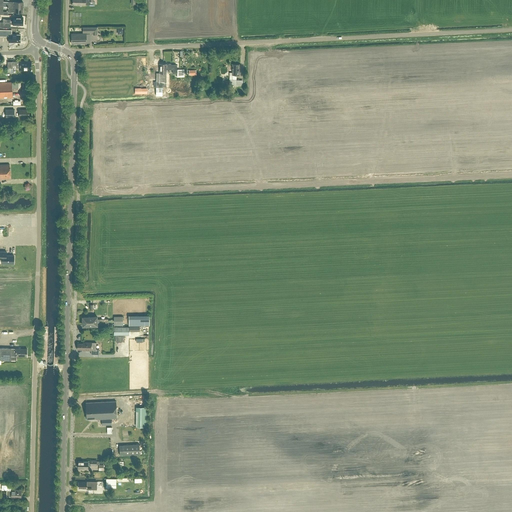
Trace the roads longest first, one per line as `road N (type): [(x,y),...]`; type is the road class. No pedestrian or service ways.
road 1 (unclassified): [(31,511),(36,51)]
road 2 (secondary): [(62,511),(70,54)]
road 3 (unclassified): [(70,54),(511,29)]
